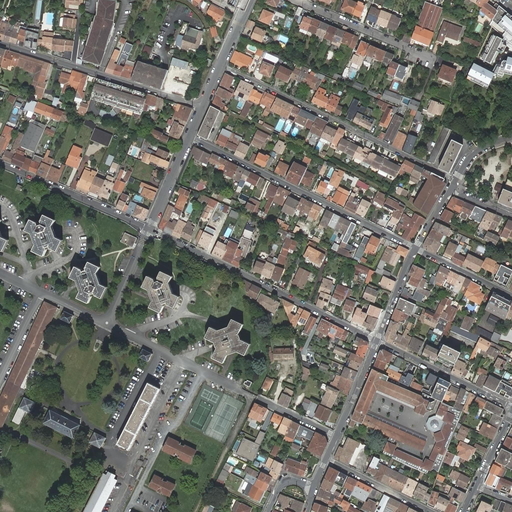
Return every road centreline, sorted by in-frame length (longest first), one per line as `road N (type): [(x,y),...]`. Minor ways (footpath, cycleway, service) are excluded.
road 1 (residential): [(221,65),(455,180)]
road 2 (residential): [(149,228),(376,341)]
road 3 (residential): [(190,137),(415,248)]
road 4 (residential): [(202,108),(0,44)]
road 5 (residential): [(0,163),(149,228)]
road 6 (residential): [(511,407),(376,341)]
road 7 (residential): [(295,0),(422,57)]
